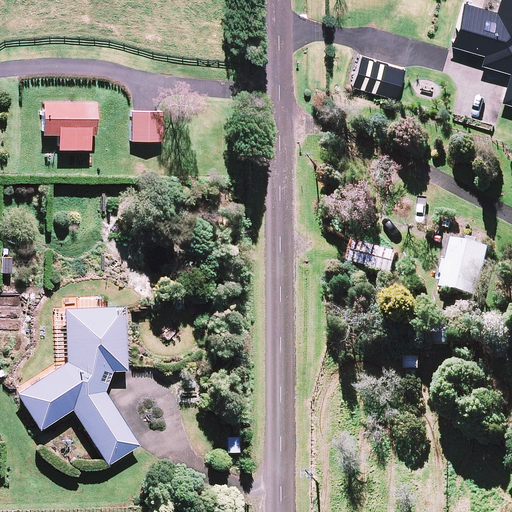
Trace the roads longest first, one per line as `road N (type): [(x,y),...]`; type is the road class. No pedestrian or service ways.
road 1 (unclassified): [(278,511),(276,0)]
road 2 (unknown): [(276,92),(207,77),(0,60)]
